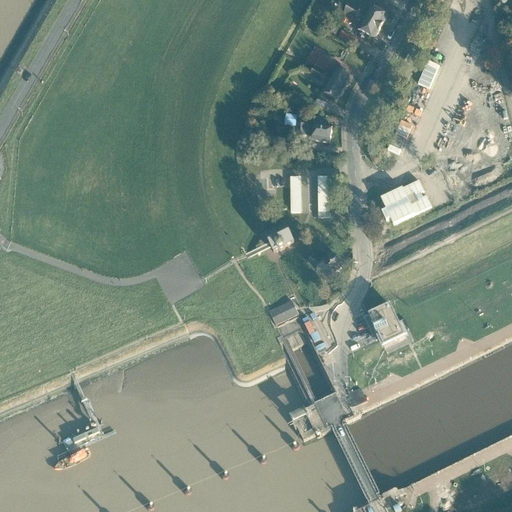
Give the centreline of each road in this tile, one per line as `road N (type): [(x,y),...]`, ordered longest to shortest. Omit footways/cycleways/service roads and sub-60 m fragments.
road 1 (unclassified): [(350,308),(336,421),(380,511)]
road 2 (unclassified): [(417,0),(354,117),(355,175)]
road 3 (unclassified): [(76,0),(0,132)]
road 4 (unclassified): [(350,308),(364,258),(355,175)]
